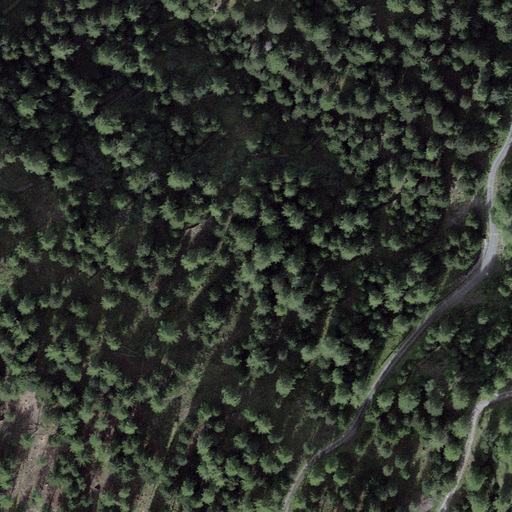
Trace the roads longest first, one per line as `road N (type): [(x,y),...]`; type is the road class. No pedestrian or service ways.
road 1 (track): [(283,511),(312,459),(356,423),(388,365),(487,259),(490,173),(511,130)]
road 2 (track): [(511,392),(477,406),(439,511)]
